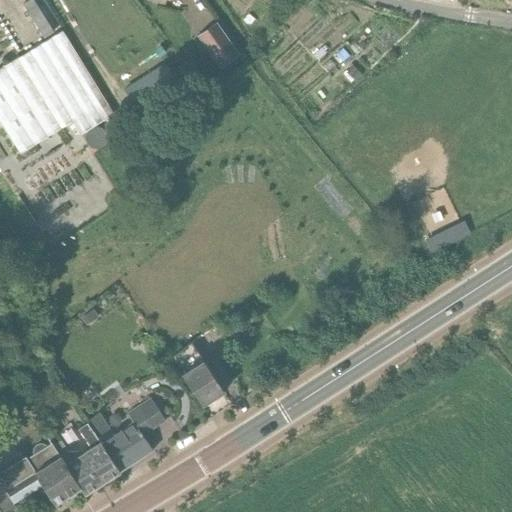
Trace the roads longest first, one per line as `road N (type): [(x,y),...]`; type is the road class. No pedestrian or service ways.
road 1 (primary): [(126,511),(511,266)]
road 2 (residential): [(383,0),(511,21)]
